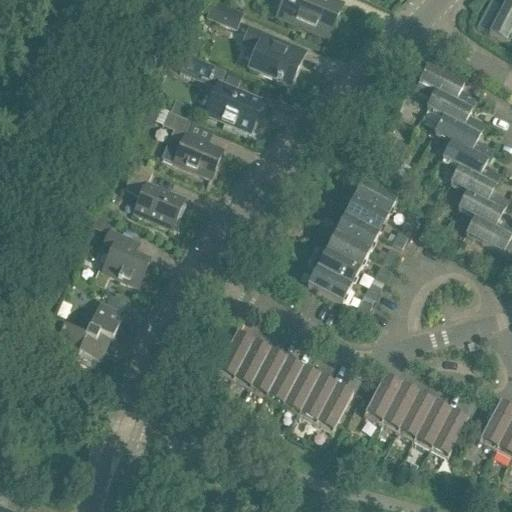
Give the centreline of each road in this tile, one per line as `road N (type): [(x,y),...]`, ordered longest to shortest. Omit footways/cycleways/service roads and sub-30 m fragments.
road 1 (tertiary): [(199,278),(269,183),(413,28)]
road 2 (track): [(115,0),(0,276)]
road 3 (tertiary): [(101,511),(123,430),(199,278)]
road 4 (residential): [(410,347),(360,358),(199,278)]
road 5 (residential): [(410,347),(444,377),(496,393),(511,381),(495,326)]
road 6 (residential): [(495,326),(478,280),(438,277),(407,310),(410,347)]
road 7 (track): [(0,393),(123,430)]
